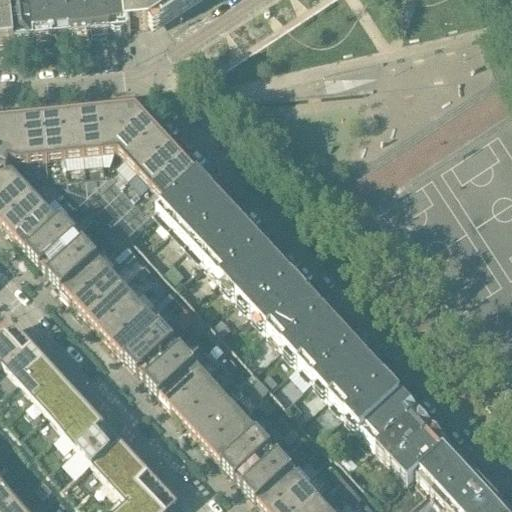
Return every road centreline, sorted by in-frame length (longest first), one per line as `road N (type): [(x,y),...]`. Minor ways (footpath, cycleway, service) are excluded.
road 1 (residential): [(139,82),(511,485)]
road 2 (residential): [(202,511),(0,288)]
road 3 (residential): [(256,0),(139,82)]
road 4 (residential): [(0,95),(139,82)]
